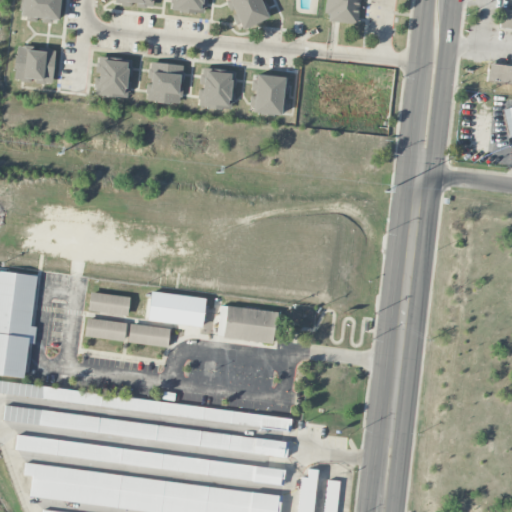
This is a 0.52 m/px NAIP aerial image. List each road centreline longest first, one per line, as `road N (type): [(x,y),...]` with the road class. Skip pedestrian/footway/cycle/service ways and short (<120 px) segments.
road 1 (primary): [(416,214),(432,174),(453,0)]
road 2 (primary): [(394,407),(416,214)]
